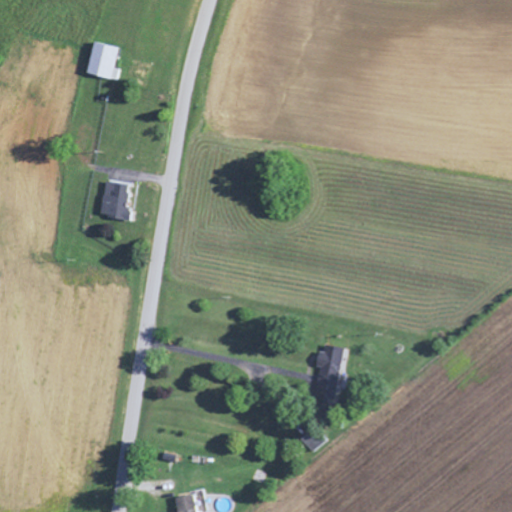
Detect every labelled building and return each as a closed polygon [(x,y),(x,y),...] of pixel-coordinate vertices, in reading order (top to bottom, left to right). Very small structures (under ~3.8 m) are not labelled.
[(87,72),(120,81),(123,69),(115,67),(120,47),(95,41),(87,72)] [(131,219),(132,207),(128,207),(130,183),(106,181),(103,216),(131,219)] [(316,400),(335,403),(338,386),(348,388),(355,350),(323,345),(319,365),(322,366),(316,400)] [(328,440),(316,427),(302,439),(314,452),(328,440)] [(179,511),(198,511),(199,511),(209,510),(207,491),(177,495),(179,511)]
